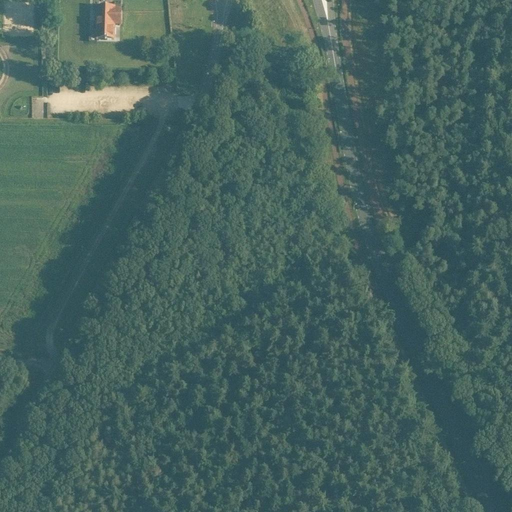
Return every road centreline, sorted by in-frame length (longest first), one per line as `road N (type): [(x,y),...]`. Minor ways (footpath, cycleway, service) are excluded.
road 1 (secondary): [(490,511),(376,260),(330,38)]
road 2 (tertiary): [(0,480),(195,113),(218,37)]
